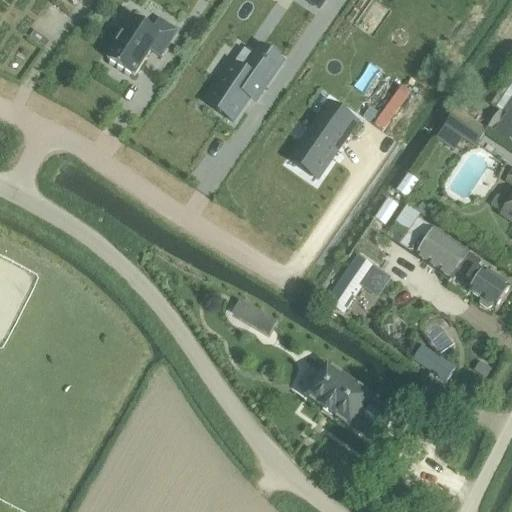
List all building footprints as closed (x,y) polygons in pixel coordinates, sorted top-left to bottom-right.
[(304,0),(320,10),(326,0),(304,0)] [(134,19),(107,61),(134,79),(150,53),(160,60),(178,33),(160,21),(153,31),(134,19)] [(234,66),(206,107),(233,125),(250,100),(256,104),(282,66),(281,65),(276,73),(254,58),(244,73),(234,66)] [(501,114),(488,132),(511,147),(511,77),(491,108),(501,114)] [(385,131),(412,92),(404,86),(376,126),(385,131)] [(370,107),(363,118),(373,125),(380,114),(370,107)] [(457,113),(446,130),(465,142),(476,150),(487,133),(457,113)] [(320,119),(292,160),(320,179),(348,139),(320,119)] [(233,202),(252,174),(241,167),(222,195),(233,202)] [(497,198),(491,208),(502,216),(501,218),(511,225),(511,238),(511,240),(511,175),(506,184),(511,188),(511,201),(509,206),(497,198)] [(377,221),(389,226),(399,203),(387,198),(377,221)] [(421,205),(415,214),(439,230),(445,221),(421,205)] [(416,221),(398,248),(451,282),(456,274),(475,287),(470,295),(481,302),(480,307),(488,312),(491,309),(495,312),(510,289),(484,273),(482,276),(476,272),(482,264),(468,256),(416,221)] [(358,260),(328,305),(343,315),(363,286),(379,297),(390,282),(358,260)] [(240,303),(233,316),(247,324),(255,312),(240,303)] [(421,350),(413,362),(446,385),(454,372),(421,350)] [(479,365),(473,375),(485,382),(491,373),(479,365)] [(328,372),(309,399),(323,409),(336,419),(350,428),(357,417),(382,435),(393,419),(368,402),(369,400),(328,372)]
